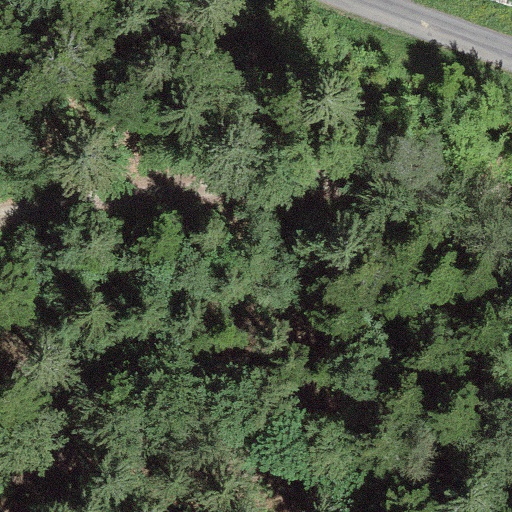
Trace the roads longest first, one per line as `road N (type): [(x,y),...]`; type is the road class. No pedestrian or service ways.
road 1 (track): [(0,219),(89,201),(398,184),(511,200)]
road 2 (unclassified): [(511,53),(366,0)]
